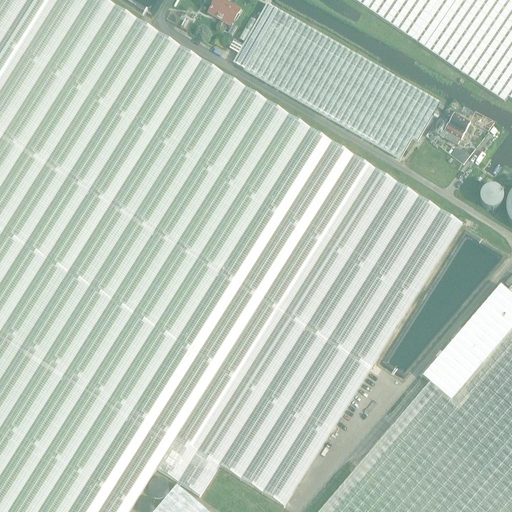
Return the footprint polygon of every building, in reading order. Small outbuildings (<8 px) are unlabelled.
[(0,0),(0,511),(129,511),(156,471),(200,498),(218,468),(284,509),(462,225),(102,0),(0,0)] [(221,0),(215,0),(208,14),(231,27),(227,35),(231,38),(237,27),(233,25),(240,11),(221,0)] [(511,0),(352,0),(408,40),(504,105),(508,99),(511,102),(511,0)] [(233,65),(244,71),(278,12),(267,6),(257,22),(251,19),(239,41),(245,44),(233,65)] [(418,92),(278,12),(244,71),(388,153),(400,159),(411,139),(417,142),(428,123),(439,104),(418,92)] [(183,23),(180,28),(185,31),(190,22),(185,19),(183,23)] [(233,42),(229,50),(238,55),(242,47),(233,42)] [(463,108),(461,113),(468,117),(471,112),(463,108)] [(475,113),(469,123),(471,123),(470,124),(487,134),(495,124),(475,113)] [(442,123),(436,134),(445,139),(445,140),(457,147),(457,146),(458,146),(460,143),(459,142),(460,140),(461,141),(470,124),(471,123),(469,123),(454,114),(451,120),(448,126),(442,123)] [(445,117),(442,122),(442,123),(448,126),(451,120),(445,117)] [(498,132),(493,128),(489,133),(494,136),(498,132)] [(453,153),(450,156),(462,165),(468,158),(463,153),(453,153)] [(486,185),(479,204),(498,212),(505,193),(486,185)] [(511,197),(503,224),(511,227),(511,197)] [(500,286),(422,378),(430,385),(451,403),(511,332),(511,296),(508,293),(500,286)] [(430,385),(321,511),(511,511),(511,288),(508,293),(511,296),(511,332),(451,403),(430,385)] [(207,511),(177,486),(154,511),(207,511)]
